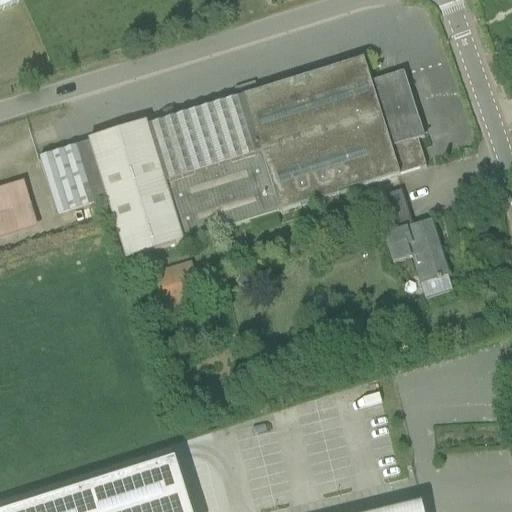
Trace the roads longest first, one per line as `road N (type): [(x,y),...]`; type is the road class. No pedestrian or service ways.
road 1 (unclassified): [(0,114),(364,0)]
road 2 (residential): [(511,190),(449,0)]
